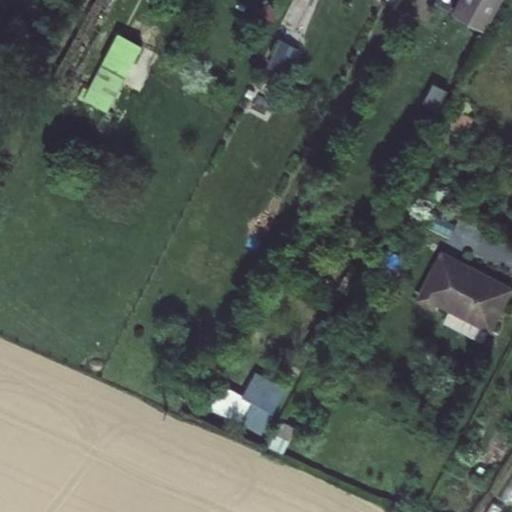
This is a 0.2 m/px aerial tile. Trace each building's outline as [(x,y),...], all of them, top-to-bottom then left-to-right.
[(446,0),(474,15),(481,0),(446,0)] [(269,6),(250,16),(257,30),(276,19),(269,6)] [(82,78),(104,90),(138,25),(116,14),(82,78)] [(454,108),(445,126),(465,136),(474,118),(454,108)] [(500,271),(430,233),(407,278),(424,288),(427,281),(470,304),(476,293),(486,300),(500,271)] [(252,378),(244,397),(273,411),(282,392),(252,378)]
